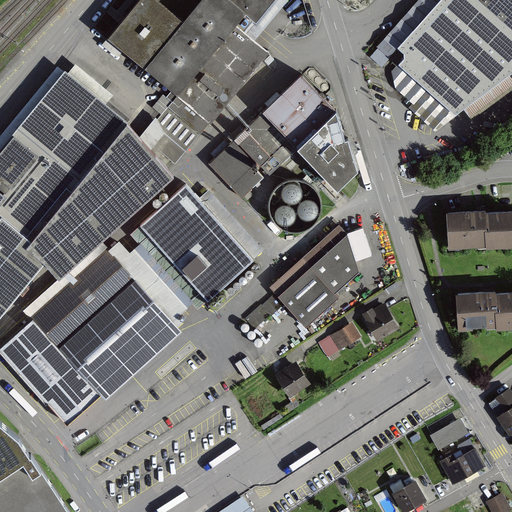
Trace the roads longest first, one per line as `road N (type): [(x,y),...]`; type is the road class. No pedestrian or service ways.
road 1 (tertiary): [(389,201),(436,344),(509,467)]
road 2 (tertiary): [(327,0),(389,201)]
road 3 (unclassified): [(100,511),(0,388)]
road 4 (unclassified): [(0,110),(93,0)]
road 5 (residential): [(389,201),(511,170)]
